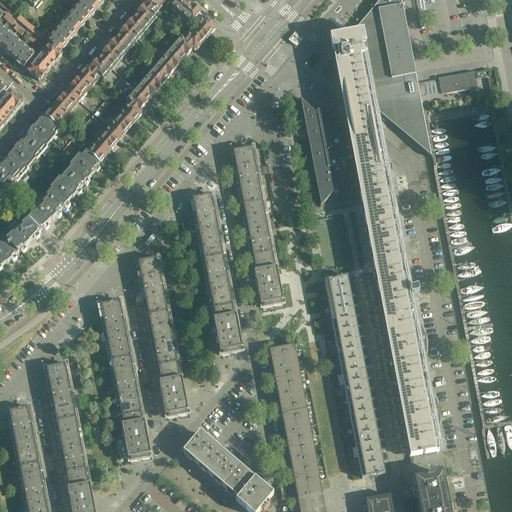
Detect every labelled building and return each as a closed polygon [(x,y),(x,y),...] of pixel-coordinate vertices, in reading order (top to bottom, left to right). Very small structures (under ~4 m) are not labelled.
[(12,9),(1,0),(0,0),(0,4),(9,13),(12,9)] [(79,31),(94,13),(97,9),(86,0),(81,0),(81,1),(83,3),(70,18),(68,16),(65,19),(79,31)] [(86,0),(97,9),(105,0),(86,0)] [(152,15),(165,0),(172,0),(173,1),(173,0),(144,0),(141,4),(141,7),(143,8),(152,15)] [(200,13),(184,0),(173,0),(173,1),(171,3),(174,6),(173,8),(188,21),(190,19),(194,22),(195,20),(199,15),(200,13)] [(431,158),(402,7),(401,0),(381,0),(350,36),(363,100),(365,101),(363,104),(386,123),(388,121),(431,158)] [(416,0),(418,12),(426,10),(423,0),(416,0)] [(138,38),(155,18),(152,15),(143,8),(125,28),(138,38)] [(197,52),(216,29),(216,27),(207,19),(204,19),(199,15),(195,20),(200,25),(184,43),(192,51),(194,52),(197,52)] [(44,36),(20,16),(17,20),(41,40),(44,36)] [(60,52),(76,34),(79,31),(65,19),(62,23),(64,25),(52,39),(50,37),(47,40),(48,42),(51,45),(51,44),(60,52)] [(348,29),(337,21),(332,27),(342,35),(348,29)] [(9,36),(2,30),(0,28),(0,48),(2,50),(14,37),(11,34),(9,36)] [(120,59),(138,38),(125,28),(108,48),(120,59)] [(305,36),(299,31),(296,34),(302,39),(305,36)] [(414,463),(413,458),(439,453),(422,366),(410,302),(408,291),(380,143),(359,33),(330,39),(337,78),(344,112),(349,143),(374,273),(376,285),(383,318),(386,334),(394,374),(399,401),(403,423),(408,452),(411,464),(414,463)] [(37,60),(34,58),(33,57),(34,56),(34,54),(32,52),(30,54),(16,42),(18,40),(14,37),(2,50),(38,81),(39,81),(41,81),(62,56),(62,54),(60,52),(51,44),(51,45),(37,60)] [(175,71),(190,54),(192,51),(184,43),(181,40),(163,61),(175,71)] [(103,79),(120,59),(108,48),(91,68),(99,76),(103,79)] [(158,91),(173,74),(175,71),(163,61),(146,81),(158,91)] [(78,101),(99,76),(91,68),(91,69),(89,68),(87,68),(66,91),(78,101)] [(476,89),(474,74),(439,80),(442,95),(476,89)] [(140,111),(155,94),(158,91),(146,81),(128,101),(132,104),(140,111)] [(22,101),(10,91),(0,82),(0,101),(1,103),(0,103),(0,128),(4,124),(7,120),(14,113),(18,108),(18,107),(22,103),(21,101),(22,101)] [(56,126),(78,101),(66,91),(44,117),(56,126)] [(365,156),(349,143),(329,125),(327,115),(324,115),(323,110),(317,112),(317,115),(302,101),(302,103),(305,116),(322,206),(365,156)] [(121,139),(142,115),(142,113),(140,111),(132,104),(110,129),(121,139)] [(106,119),(99,113),(96,117),(103,123),(106,119)] [(55,137),(52,134),(58,128),(56,126),(44,117),(34,129),(33,128),(29,133),(30,133),(24,140),(40,153),(45,147),(46,148),(55,137)] [(100,164),(119,142),(121,139),(110,129),(88,154),(100,164)] [(35,159),(40,153),(24,140),(19,146),(18,146),(14,150),(15,151),(7,160),(22,173),(25,169),(27,171),(36,160),(35,159)] [(277,270),(254,148),(231,153),(255,275),(277,270)] [(96,172),(94,170),(100,164),(88,154),(86,153),(81,159),(79,157),(70,168),(71,169),(66,175),(81,189),(87,182),(88,183),(92,178),(91,177),(96,172)] [(24,249),(25,249),(30,245),(29,244),(41,233),(51,222),(52,223),(56,219),(55,218),(62,212),(46,198),(44,200),(17,178),(22,173),(7,160),(0,167),(0,231),(7,237),(4,239),(18,255),(24,249)] [(76,195),(81,189),(66,175),(61,181),(59,180),(50,191),(51,192),(46,198),(62,212),(72,200),(73,200),(77,196),(76,195)] [(236,316),(222,242),(213,196),(191,200),(214,321),(236,316)] [(11,260),(18,255),(4,239),(0,242),(0,268),(1,269),(6,264),(7,265),(12,261),(11,260)] [(182,379),(169,312),(159,259),(136,263),(159,384),(182,379)] [(283,303),(277,271),(277,270),(255,275),(261,307),(262,307),(263,310),(270,308),(270,305),(274,304),(275,307),(282,306),(282,303),(283,303)] [(385,475),(367,378),(347,278),(324,282),(324,283),(325,283),(360,469),(362,480),(385,475)] [(419,297),(418,292),(413,293),(412,293),(411,292),(411,291),(410,291),(409,291),(408,291),(407,291),(406,291),(405,292),(404,293),(403,294),(403,295),(403,296),(403,297),(403,298),(403,299),(404,300),(404,301),(405,301),(406,302),(408,302),(409,302),(410,302),(411,301),(412,300),(413,300),(413,299),(414,298),(419,297)] [(145,425),(133,363),(121,302),(99,306),(122,429),(145,425)] [(242,350),(236,316),(214,321),(220,354),(222,354),(222,357),(230,355),(229,352),(233,351),(234,354),(241,353),(241,350),(242,350)] [(300,379),(296,357),(294,347),(269,351),(275,384),(300,379)] [(90,486),(77,419),(67,365),(45,369),(68,490),(90,486)] [(249,385),(254,380),(248,375),(244,380),(249,385)] [(188,413),(182,380),(182,379),(159,384),(166,417),(167,417),(168,420),(175,418),(175,415),(179,414),(180,417),(187,416),(187,413),(188,413)] [(306,412),(300,379),(275,384),(281,416),(306,412)] [(49,511),(30,408),(7,412),(26,511),(49,511)] [(312,444),(306,412),(281,416),(288,449),(312,444)] [(151,456),(145,425),(122,429),(128,460),(130,460),(130,463),(138,461),(137,459),(142,458),(142,461),(150,459),(149,456),(151,456)] [(254,479),(200,433),(183,453),(237,500),(242,493),(247,497),(250,494),(252,491),(248,487),(254,479)] [(318,476),(312,444),(288,449),(294,481),(318,476)] [(448,501),(443,475),(414,481),(419,507),(448,501)] [(325,511),(322,497),(318,476),(294,481),(299,511),(325,511)] [(273,496),(254,479),(248,487),(252,491),(250,494),(264,507),(273,496)] [(95,511),(90,486),(68,490),(71,511),(95,511)] [(259,511),(264,507),(250,494),(247,497),(242,493),(237,500),(236,501),(247,511),(259,511)] [(393,511),(390,497),(366,501),(367,511),(393,511)] [(450,511),(448,501),(419,507),(419,511),(450,511)]
